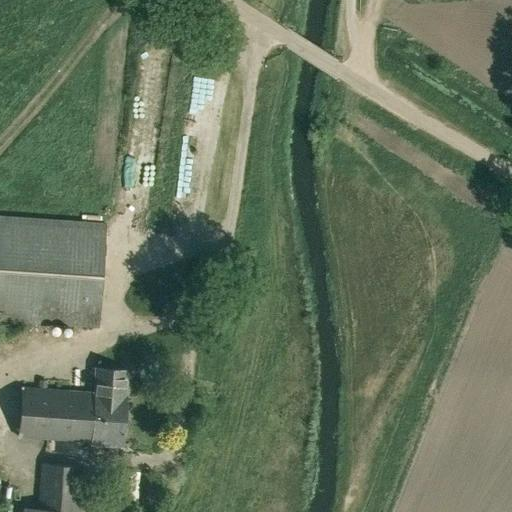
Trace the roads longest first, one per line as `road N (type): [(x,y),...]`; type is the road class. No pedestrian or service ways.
road 1 (unknown): [(256,21),(237,195),(207,290),(185,313),(152,328),(10,377)]
road 2 (unclassified): [(511,172),(226,0)]
